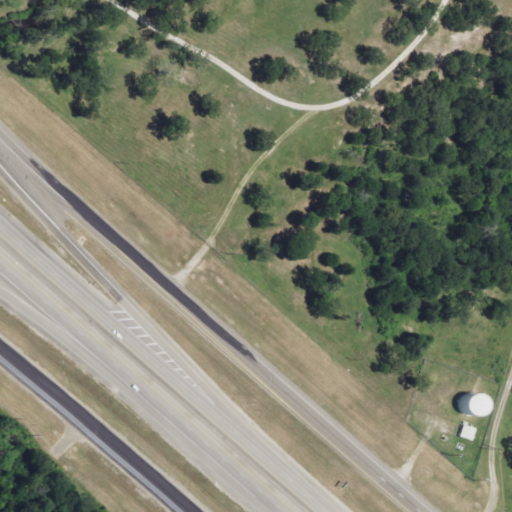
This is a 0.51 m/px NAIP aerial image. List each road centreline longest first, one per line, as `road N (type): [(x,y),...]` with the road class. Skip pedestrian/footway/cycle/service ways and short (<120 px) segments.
road 1 (tertiary): [(418,511),(0,134)]
road 2 (motorway): [(323,511),(0,229)]
road 3 (motorway): [(0,265),(278,511)]
road 4 (motorway): [(236,435),(198,383),(0,173)]
road 5 (tertiary): [(0,355),(189,511)]
road 6 (motorway): [(0,294),(125,378)]
